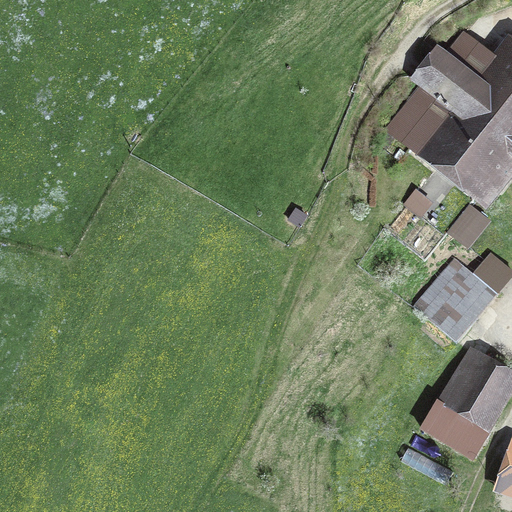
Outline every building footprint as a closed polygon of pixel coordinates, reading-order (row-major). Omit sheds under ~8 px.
[(411,147),(417,140),(481,191),(511,152),(511,49),(509,47),(497,61),(463,33),(445,56),(438,51),(415,79),(422,85),(388,128),(411,147)] [(454,237),(471,253),(495,229),(478,213),(454,237)] [(511,283),(511,273),(493,257),(479,273),(504,293),(511,283)] [(413,306),(455,343),(496,297),(454,259),(413,306)] [(511,376),(470,351),(438,403),(487,432),(511,390),(511,376)] [(470,459),(487,432),(438,403),(422,430),(470,459)] [(511,451),(498,488),(511,493),(511,451)]
